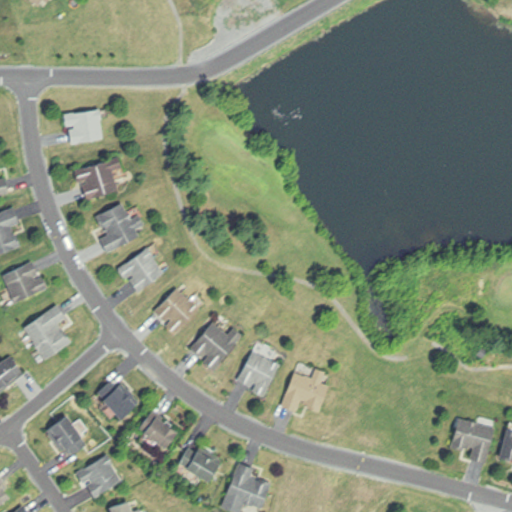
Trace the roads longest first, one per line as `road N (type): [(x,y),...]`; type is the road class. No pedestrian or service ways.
road 1 (residential): [(511,502),(265,435),(208,405),(141,350),(86,283),(58,227),(39,166),(28,76)]
road 2 (residential): [(0,75),(206,71),(330,0)]
road 3 (residential): [(0,435),(122,331)]
